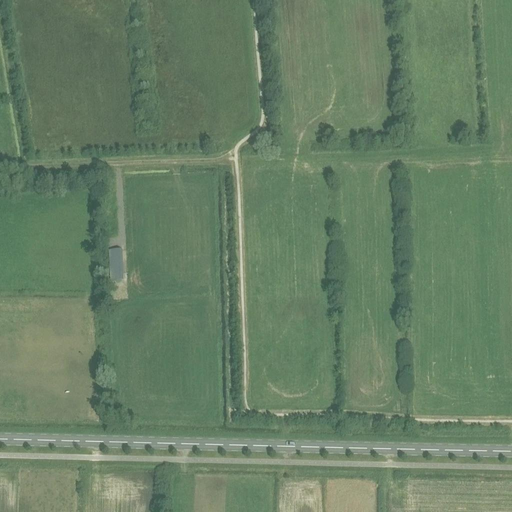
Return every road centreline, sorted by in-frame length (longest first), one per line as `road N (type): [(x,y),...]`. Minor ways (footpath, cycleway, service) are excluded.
road 1 (track): [(511,149),(0,168)]
road 2 (secondary): [(511,452),(0,439)]
